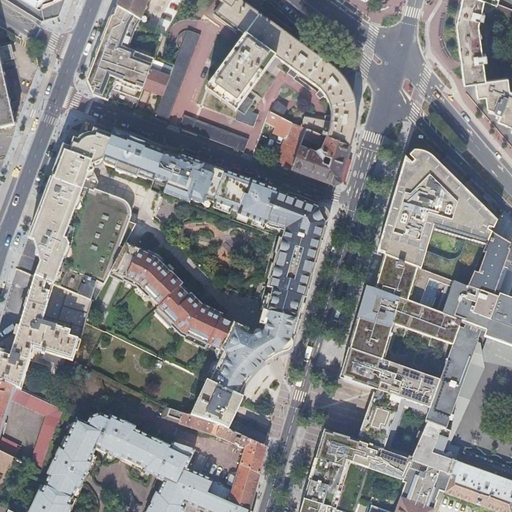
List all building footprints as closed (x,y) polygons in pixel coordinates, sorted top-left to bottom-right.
[(37,0),(21,0),(36,9),(45,0),(39,0),(38,1),(37,0)] [(121,0),(118,9),(140,22),(149,0),(121,0)] [(246,36),(275,57),(281,62),(291,69),(289,72),(296,77),(298,74),(320,91),(318,94),(322,99),(325,97),(328,104),(330,109),(331,117),(327,118),(327,123),(306,118),(302,127),(308,130),(350,149),(351,146),(355,130),(356,117),(355,108),(353,100),(353,98),(348,87),(344,80),(338,73),(331,67),(296,42),(255,11),(254,11),(239,0),(217,0),(225,5),(218,15),(240,32),(246,36)] [(462,0),(455,26),(465,83),(476,82),(486,81),(483,60),(487,60),(487,54),(482,54),(480,36),(482,36),(481,33),(480,33),(479,25),(480,19),(484,20),(485,14),(482,13),(484,0),(462,0)] [(134,43),(142,23),(140,22),(118,9),(117,12),(119,13),(114,27),(110,26),(107,33),(109,34),(89,86),(93,96),(108,102),(113,90),(115,91),(134,43)] [(160,47),(164,36),(142,23),(134,43),(115,91),(139,100),(143,89),(150,72),(154,62),(157,53),(160,47)] [(186,31),(173,67),(172,68),(169,78),(162,96),(154,119),(167,124),(186,73),(200,35),(186,31)] [(275,57),(246,36),(211,85),(210,87),(238,107),(242,101),(275,57)] [(8,47),(0,48),(0,59),(1,62),(11,59),(8,47)] [(0,129),(15,126),(1,62),(0,59),(0,129)] [(169,78),(172,68),(154,62),(150,72),(143,89),(162,96),(169,78)] [(487,97),(488,108),(495,111),(494,112),(501,115),(499,121),(511,126),(511,128),(511,130),(511,90),(497,85),(496,79),(486,81),(476,82),(478,98),(487,97)] [(271,113),(281,118),(286,106),(276,102),(271,113)] [(235,121),(253,128),(258,115),(240,108),(235,121)] [(277,129),(282,118),(281,118),(271,113),(270,113),(270,115),(268,118),(268,120),(266,124),(277,129)] [(229,148),(243,153),(249,140),(184,116),(179,129),(229,148)] [(288,135),(293,123),(282,118),(277,129),(288,135)] [(308,130),(302,127),(293,123),(288,135),(276,165),(292,171),(300,150),(301,147),(308,130)] [(110,235),(126,241),(135,225),(128,223),(130,219),(131,216),(130,211),(129,206),(125,203),(121,201),(95,191),(98,183),(92,169),(99,166),(104,164),(103,163),(104,161),(117,166),(116,169),(124,172),(123,174),(137,179),(137,177),(138,174),(147,177),(154,180),(158,171),(166,150),(114,130),(112,137),(94,131),(93,132),(90,131),(87,131),(84,132),(80,134),(77,137),(76,139),(75,140),(74,140),(70,149),(63,146),(60,155),(63,157),(60,166),(56,165),(52,175),(54,175),(52,180),(50,179),(49,183),(30,232),(88,254),(93,242),(93,243),(110,235)] [(346,161),(350,149),(308,130),(301,147),(310,150),(313,145),(321,147),(323,140),(327,142),(324,153),(319,157),(300,150),(292,171),(302,175),(332,187),(339,183),(346,161)] [(166,150),(158,171),(154,180),(157,181),(167,185),(166,189),(164,194),(182,201),(189,182),(197,162),(166,150)] [(385,256),(462,284),(468,287),(475,273),(484,253),(488,243),(492,234),(493,234),(490,232),(492,229),(494,230),(498,222),(490,214),(433,159),(431,157),(429,156),(426,154),(424,153),(423,153),(421,153),(419,152),(416,152),(414,152),(409,157),(414,162),(412,165),(405,158),(401,173),(396,190),(377,253),(385,256)] [(103,163),(104,164),(116,169),(117,166),(104,161),(103,163)] [(197,162),(182,201),(187,203),(188,200),(201,205),(203,199),(214,203),(218,193),(225,173),(197,162)] [(218,193),(214,203),(216,204),(232,210),(239,213),(238,215),(239,215),(249,219),(253,221),(266,226),(267,223),(269,220),(278,196),(279,193),(262,186),(247,181),(225,173),(218,193)] [(167,185),(157,181),(155,185),(166,189),(167,185)] [(287,199),(278,196),(269,220),(267,223),(284,229),(284,230),(292,232),(322,242),(325,233),(322,232),(325,225),(324,224),(317,210),(307,206),(287,199)] [(296,199),(288,196),(287,199),(307,206),(308,204),(304,202),(299,200),(296,199)] [(232,210),(216,204),(214,209),(230,215),(232,210)] [(317,210),(324,224),(325,224),(327,221),(328,218),(328,217),(326,212),(324,211),(321,209),(319,209),(317,210)] [(249,219),(239,215),(237,220),(247,224),(249,219)] [(266,226),(253,221),(252,226),(264,231),(265,227),(266,227),(266,226)] [(317,261),(315,259),(316,255),(318,256),(322,242),(292,232),(284,230),(284,229),(267,223),(266,226),(266,227),(265,227),(268,228),(268,229),(279,232),(279,231),(285,233),(282,241),(279,240),(275,254),(276,254),(275,260),(278,261),(298,268),(313,272),(314,270),(312,269),(313,265),(315,265),(316,264),(317,263),(317,261)] [(90,302),(97,282),(99,283),(103,285),(104,285),(109,276),(111,272),(124,246),(126,241),(110,235),(93,243),(93,242),(88,254),(30,232),(28,239),(34,242),(36,251),(35,252),(35,253),(35,254),(35,255),(35,256),(36,256),(36,257),(37,257),(37,258),(38,258),(42,259),(40,263),(35,277),(71,293),(82,298),(90,302)] [(475,327),(510,244),(493,234),(492,234),(488,243),(484,253),(486,254),(478,274),(475,273),(468,287),(462,284),(449,317),(463,322),(475,327)] [(139,248),(126,241),(124,246),(137,252),(139,248)] [(411,461),(450,475),(444,493),(497,511),(511,511),(511,482),(448,459),(451,453),(444,450),(438,448),(481,330),(487,332),(485,337),(511,346),(511,245),(510,244),(475,327),(463,322),(441,380),(428,413),(425,422),(428,422),(412,458),(411,461)] [(137,252),(124,246),(111,272),(125,278),(137,252)] [(197,328),(209,333),(217,315),(217,314),(201,306),(200,306),(197,302),(191,296),(190,297),(180,287),(182,285),(172,275),(173,273),(172,272),(167,267),(166,266),(165,267),(161,263),(157,258),(147,253),(147,252),(139,248),(137,252),(125,278),(123,281),(137,288),(146,297),(148,299),(150,296),(159,306),(157,309),(158,310),(159,310),(160,311),(176,318),(182,321),(189,324),(197,328)] [(159,256),(148,250),(147,252),(147,253),(157,258),(161,263),(164,261),(159,256)] [(462,284),(385,256),(374,289),(449,317),(462,284)] [(265,288),(264,293),(276,297),(276,295),(285,298),(285,297),(302,302),(303,299),(305,299),(313,272),(298,268),(278,261),(275,260),(273,266),(272,266),(268,280),(269,280),(267,288),(265,288)] [(125,278),(111,272),(109,276),(122,283),(123,281),(125,278)] [(80,342),(85,324),(91,302),(90,302),(82,298),(71,293),(35,277),(34,277),(11,353),(0,350),(0,381),(14,388),(20,391),(33,349),(41,352),(40,354),(43,355),(42,360),(62,366),(64,360),(72,362),(78,342),(80,342)] [(449,317),(374,289),(367,287),(361,308),(361,309),(355,327),(355,328),(351,341),(349,349),(382,360),(385,352),(393,325),(453,345),(463,322),(449,317)] [(146,297),(137,288),(134,290),(143,300),(146,297)] [(276,297),(264,293),(261,303),(266,305),(264,313),(265,313),(262,326),(266,327),(264,333),(269,342),(271,343),(288,351),(289,350),(292,341),(289,341),(291,336),(293,336),(302,302),(285,297),(285,298),(276,295),(276,297)] [(167,319),(159,310),(158,310),(155,313),(170,329),(171,327),(165,321),(167,319)] [(227,341),(209,333),(197,328),(189,324),(182,321),(176,318),(160,311),(159,310),(167,319),(165,321),(171,327),(180,336),(185,338),(193,342),(195,339),(206,345),(207,345),(194,374),(207,381),(211,382),(238,395),(240,391),(248,379),(252,373),(255,371),(232,362),(221,357),(218,356),(219,354),(227,341)] [(217,315),(209,333),(227,341),(234,344),(237,345),(239,346),(247,350),(250,343),(251,339),(246,336),(248,333),(220,320),(222,316),(217,314),(217,315)] [(444,450),(485,337),(487,332),(481,330),(438,448),(444,450)] [(256,346),(264,358),(265,359),(265,358),(269,356),(274,353),(269,342),(264,333),(256,337),(251,339),(256,346)] [(193,342),(185,338),(184,340),(204,350),(206,345),(195,339),(193,342)] [(234,344),(227,341),(219,354),(218,356),(221,357),(232,362),(255,371),(263,364),(261,361),(265,359),(264,358),(262,357),(255,354),(247,350),(239,346),(237,345),(234,344)] [(280,354),(288,351),(271,343),(269,342),(274,353),(279,351),(280,354)] [(256,346),(250,343),(247,350),(255,354),(262,357),(264,358),(256,346)] [(382,360),(349,349),(343,367),(340,378),(377,390),(360,442),(325,430),(318,453),(312,472),(306,491),(304,500),(334,509),(336,510),(351,462),(369,468),(370,467),(376,471),(377,469),(385,474),(386,472),(393,477),(394,475),(402,480),(402,479),(403,479),(408,468),(411,461),(412,458),(389,450),(405,405),(428,413),(441,380),(382,360)] [(95,359),(92,358),(86,369),(89,370),(95,359)] [(0,435),(14,388),(0,381),(0,435)] [(199,411),(211,382),(207,381),(193,417),(197,418),(199,411)] [(226,429),(240,396),(238,395),(211,382),(199,411),(197,418),(219,426),(226,429)] [(229,431),(244,398),(240,396),(226,429),(229,431)] [(47,413),(56,418),(59,410),(50,406),(47,413)] [(182,413),(166,408),(163,418),(179,424),(182,413)] [(268,447),(264,445),(264,446),(229,431),(226,429),(219,426),(197,418),(193,417),(182,413),(179,424),(216,436),(238,445),(238,447),(245,449),(240,466),(260,475),(268,447)] [(209,492),(214,482),(185,470),(195,451),(173,443),(170,448),(162,444),(142,435),(134,431),(135,429),(133,428),(120,421),(110,417),(109,419),(101,415),(91,419),(88,426),(77,421),(75,426),(70,436),(69,439),(64,449),(63,452),(60,451),(59,452),(57,456),(48,475),(51,476),(49,479),(47,483),(42,494),(40,493),(38,495),(34,504),(30,511),(68,511),(71,508),(68,507),(72,499),(75,500),(76,498),(73,497),(77,489),(79,490),(82,485),(83,482),(85,483),(90,474),(87,473),(88,471),(91,465),(89,464),(92,456),(95,451),(96,449),(107,454),(120,460),(128,464),(145,472),(157,478),(165,481),(159,494),(159,496),(156,495),(155,496),(153,501),(149,510),(147,511),(183,511),(185,508),(183,507),(185,504),(204,511),(245,511),(246,510),(246,509),(209,492)] [(121,419),(120,421),(133,428),(134,426),(121,419)] [(267,442),(269,434),(246,428),(244,436),(267,442)] [(142,435),(162,444),(163,442),(135,429),(134,431),(142,435)] [(511,482),(511,475),(451,453),(448,459),(511,482)] [(97,458),(92,456),(89,464),(91,465),(88,471),(91,472),(97,458)] [(144,474),(145,472),(128,464),(120,460),(119,462),(144,474)] [(439,491),(444,493),(450,475),(411,461),(408,468),(403,479),(402,482),(405,483),(394,511),(388,511),(370,505),(368,511),(432,511),(436,501),(435,500),(439,491)] [(260,475),(240,466),(239,470),(237,475),(232,473),(229,474),(225,484),(233,487),(232,490),(214,482),(209,492),(246,509),(246,510),(251,511),(259,479),(260,475)] [(157,493),(159,494),(165,481),(157,478),(156,480),(162,483),(157,493)] [(84,486),(82,485),(79,490),(77,489),(73,497),(76,498),(78,499),(84,486)] [(71,511),(77,501),(75,500),(72,499),(68,507),(71,508),(68,511),(71,511)] [(332,511),(334,509),(304,500),(300,511),(332,511)]
